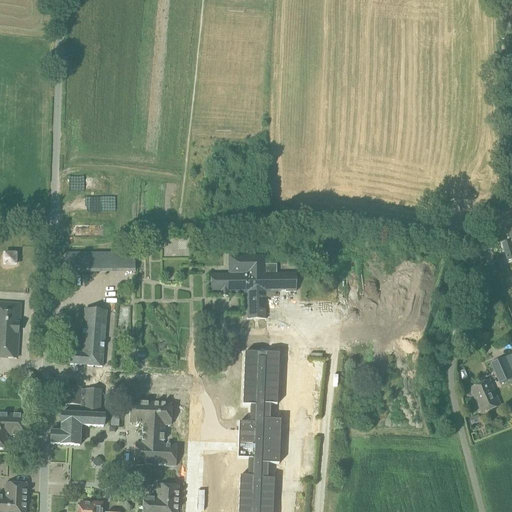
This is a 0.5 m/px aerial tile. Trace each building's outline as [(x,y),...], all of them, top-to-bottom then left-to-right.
[(511,6),(502,6),(501,28),(511,29),(511,6)] [(511,242),(503,245),(508,262),(511,260),(511,230),(509,232),(511,242)] [(134,273),(134,254),(64,254),(64,273),(120,273),(134,273)] [(266,319),(265,292),(296,292),(295,274),(276,274),(276,265),(264,265),(264,255),(228,255),(228,274),(210,274),(210,292),(220,292),(220,297),(228,297),(228,292),(247,292),(247,319),(266,319)] [(502,263),(495,265),(497,272),(505,270),(502,263)] [(0,359),(16,360),(19,313),(0,311),(0,359)] [(101,368),(106,312),(84,311),(81,354),(71,353),(70,365),(101,368)] [(60,316),(56,319),(56,325),(60,329),(65,329),(69,325),(69,320),(66,316),(60,316)] [(239,477),(237,511),(272,511),(273,480),(267,480),(267,465),(278,465),(280,421),(269,421),(269,406),(276,406),(278,355),(262,354),(262,355),(260,355),(259,355),(259,354),(243,354),(242,406),(249,407),(249,424),(238,424),(237,460),(247,460),(247,478),(239,477)] [(511,379),(511,375),(505,359),(491,365),(499,385),(511,379)] [(26,386),(31,384),(34,380),(33,374),(28,371),(23,373),(20,377),(21,383),(26,386)] [(501,407),(490,381),(471,389),(482,415),(501,407)] [(103,428),(104,417),(99,417),(100,392),(80,391),(80,390),(66,389),(65,406),(79,407),(79,406),(81,406),(80,415),(61,415),(60,433),(51,432),(50,445),(79,446),(79,440),(84,440),(85,427),(103,428)] [(0,415),(0,450),(8,451),(9,437),(22,438),(23,416),(0,415)] [(478,417),(470,420),(472,426),(481,422),(478,417)] [(0,511),(24,511),(26,485),(5,484),(4,498),(0,497),(0,511)] [(100,511),(101,503),(93,503),(80,502),(80,505),(78,505),(77,511),(100,511)]
